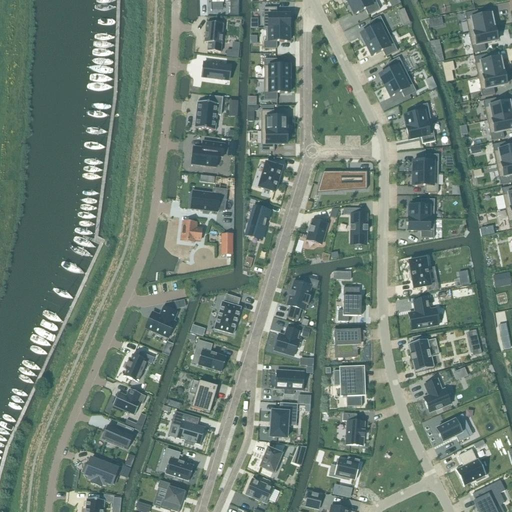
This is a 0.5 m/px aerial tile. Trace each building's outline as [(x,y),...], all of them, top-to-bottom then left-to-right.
[(357,0),(347,5),(353,17),(365,11),(368,16),(379,10),(377,5),(376,4),(374,0),(357,0)] [(237,1),(229,1),(229,4),(229,17),(238,17),(238,8),(238,1),(237,1)] [(276,9),(263,9),(263,15),(263,29),(267,29),(289,29),(290,15),(276,15),(276,9)] [(477,11),(464,14),(468,34),(493,29),(491,15),(478,18),(477,11)] [(370,29),(358,35),(364,47),(385,37),(388,35),(382,24),(382,23),(379,18),(368,24),(370,29)] [(205,24),(204,44),(207,44),(206,52),(220,53),(221,45),(223,26),(205,24)] [(266,42),(263,42),(263,43),(263,49),(276,49),(276,43),(289,43),(289,29),(267,29),(266,42)] [(493,29),(468,34),(473,54),(485,51),(484,45),(496,42),(493,29)] [(385,37),(364,47),(370,59),(382,53),(385,58),(397,52),(394,47),(394,46),(388,35),(385,37)] [(486,55),(473,58),(478,78),(502,73),(500,59),(487,62),(486,55)] [(389,69),(376,75),(382,87),(403,77),(406,75),(401,64),(400,63),(398,58),(386,64),(389,69)] [(276,60),(264,60),(264,67),(264,80),(268,80),(290,81),(290,67),(276,67),(276,60)] [(202,61),(200,79),(222,82),(229,82),(231,65),(224,64),(202,61)] [(452,62),(441,64),(443,73),(451,71),(454,71),(452,62)] [(502,73),(478,78),(482,98),(494,95),(493,89),(505,86),(502,73)] [(403,77),(382,87),(388,99),(401,93),(403,98),(415,92),(412,87),(412,86),(406,75),(403,77)] [(428,80),(424,82),(429,92),(432,91),(436,89),(431,78),(428,80)] [(268,80),(264,80),(264,94),(264,101),(276,101),(276,94),(290,94),(290,81),(268,80)] [(220,116),(222,99),(208,97),(207,104),(196,102),(193,129),(214,132),(216,116),(220,116)] [(495,99),(483,102),(487,122),(511,117),(511,115),(511,114),(511,109),(511,108),(510,109),(509,103),(497,106),(495,99)] [(229,102),(228,112),(234,113),(237,113),(237,106),(237,102),(229,102)] [(415,113),(401,116),(404,129),(427,124),(430,123),(428,111),(427,110),(426,104),(413,107),(415,113)] [(273,112),(261,111),(261,119),(261,132),(265,132),(287,132),(287,119),(273,119),(273,112)] [(511,118),(511,117),(487,122),(491,142),(503,139),(502,133),(511,130),(511,118)] [(427,124),(404,129),(407,142),(421,139),(422,145),(435,142),(433,136),(433,135),(430,123),(427,124)] [(265,132),(261,132),(260,145),(260,152),(273,153),(273,145),(287,145),(287,132),(265,132)] [(192,148),(190,166),(216,169),(217,158),(222,158),(224,144),(201,142),(200,149),(192,148)] [(228,143),(227,150),(234,151),(235,144),(234,144),(228,143)] [(511,162),(511,147),(505,149),(504,143),(492,145),(496,165),(511,162)] [(424,161),(411,161),(411,174),(434,174),(437,175),(437,162),(437,161),(437,155),(424,155),(424,161)] [(511,162),(496,166),(500,186),(511,183),(511,180),(511,176),(511,162)] [(264,163),(256,189),(275,194),(283,168),(264,163)] [(322,175),(318,189),(322,189),(334,189),(341,189),(342,189),(349,189),(361,189),(366,189),(366,173),(349,173),(349,175),(322,175)] [(434,174),(411,174),(410,187),(424,188),(424,194),(437,194),(437,188),(437,187),(437,175),(434,174)] [(511,207),(511,186),(501,189),(505,209),(511,207)] [(192,191),(190,210),(217,213),(217,212),(224,213),(227,191),(213,189),(212,194),(192,191)] [(420,206),(406,206),(406,219),(429,219),(433,219),(433,207),(433,206),(433,200),(420,200),(420,206)] [(254,207),(246,234),(261,239),(269,212),(254,207)] [(331,210),(329,217),(335,219),(338,209),(331,210)] [(366,215),(350,215),(350,240),(366,240),(366,215)] [(310,226),(306,242),(322,246),(328,224),(316,221),(312,219),(310,226)] [(429,219),(406,219),(406,232),(420,232),(420,239),(433,239),(433,233),(433,232),(433,219),(429,219)] [(182,223),(179,242),(194,243),(194,242),(200,243),(202,229),(195,228),(196,225),(182,223)] [(221,235),(220,256),(232,256),(232,236),(221,235)] [(246,258),(243,267),(246,268),(250,269),(252,260),(246,258)] [(425,260),(408,263),(413,290),(426,288),(427,293),(438,291),(436,283),(430,285),(427,270),(425,260)] [(506,275),(493,277),(495,288),(510,285),(510,282),(507,282),(506,275)] [(468,279),(459,280),(460,287),(469,285),(468,279)] [(289,307),(286,319),(297,322),(301,310),(303,311),(305,306),(307,306),(310,298),(308,297),(310,287),(294,283),(291,292),(290,292),(289,297),(290,297),(287,306),(289,307)] [(337,312),(337,323),(348,323),(348,317),(348,316),(354,316),(354,305),(359,305),(359,297),(359,289),(343,289),(342,312),(337,312)] [(221,305),(213,330),(229,335),(233,336),(241,309),(237,307),(239,300),(226,296),(223,303),(221,303),(221,305)] [(415,314),(408,315),(411,331),(438,326),(435,310),(429,311),(427,300),(413,303),(415,314)] [(183,301),(174,303),(175,310),(182,309),(185,309),(184,303),(183,301)] [(152,313),(144,329),(167,340),(175,323),(173,322),(174,320),(177,314),(162,307),(160,313),(159,314),(159,316),(152,313)] [(498,326),(497,327),(502,351),(503,351),(510,349),(505,325),(498,326)] [(277,334),(272,352),(293,358),(299,340),(297,340),(298,337),(299,332),(286,328),(284,336),(277,334)] [(303,329),(301,337),(307,339),(310,331),(303,329)] [(359,332),(345,332),(336,333),(337,359),(355,358),(355,345),(359,345),(359,332)] [(415,343),(408,345),(408,346),(409,345),(411,355),(409,356),(410,362),(413,361),(415,372),(414,372),(414,373),(433,369),(433,368),(432,368),(430,358),(428,350),(426,343),(426,341),(427,341),(415,343)] [(198,342),(195,350),(201,352),(197,365),(197,366),(221,373),(225,358),(209,353),(211,346),(198,342)] [(166,343),(161,355),(165,356),(168,358),(173,346),(169,344),(166,343)] [(126,369),(123,377),(135,383),(136,381),(138,382),(145,364),(144,363),(144,362),(151,365),(153,359),(139,353),(136,359),(132,357),(129,364),(127,363),(126,365),(125,369),(126,369)] [(464,369),(452,374),(454,378),(465,373),(464,369)] [(339,372),(333,372),(334,386),(339,386),(340,398),(346,398),(346,408),(362,407),(362,397),(361,370),(339,371),(339,372)] [(276,371),(274,391),(283,391),(283,396),(287,396),(293,397),(293,392),(302,393),(304,373),(288,372),(276,371)] [(425,398),(423,399),(429,414),(431,413),(450,405),(444,390),(441,392),(439,385),(437,381),(426,385),(424,386),(425,390),(428,397),(425,398)] [(192,406),(191,409),(208,414),(216,387),(213,387),(199,382),(196,392),(192,406)] [(118,394),(113,406),(134,416),(139,404),(142,405),(145,397),(129,390),(127,395),(126,397),(118,394)] [(297,399),(296,405),(297,406),(304,406),(306,406),(309,406),(310,397),(306,397),(303,397),(303,399),(297,399)] [(168,401),(167,407),(179,411),(181,405),(168,401)] [(271,412),(269,438),(286,439),(287,426),(288,426),(295,426),(296,413),(297,406),(296,405),(281,404),(280,404),(280,412),(271,412)] [(175,413),(171,426),(177,428),(179,428),(176,439),(184,442),(183,445),(193,447),(194,445),(196,445),(199,446),(204,429),(202,428),(196,427),(197,424),(198,420),(175,413)] [(342,421),(342,422),(346,422),(345,424),(345,434),(344,443),(344,446),(360,447),(363,448),(364,423),(356,422),(356,415),(342,414),(342,421)] [(459,419),(435,430),(441,444),(455,437),(457,443),(468,438),(459,419)] [(126,421),(124,426),(133,430),(139,433),(142,427),(136,425),(126,421)] [(106,429),(101,440),(103,440),(126,450),(127,450),(132,437),(131,437),(133,431),(132,430),(117,424),(115,429),(115,430),(107,427),(106,429)] [(298,447),(291,464),(298,467),(300,468),(306,449),(302,448),(298,447)] [(166,449),(163,457),(169,459),(165,475),(188,482),(193,467),(177,462),(180,454),(166,449)] [(262,461),(259,468),(273,474),(274,473),(276,473),(280,463),(278,463),(281,455),(267,449),(264,456),(262,461)] [(455,470),(455,471),(463,488),(464,488),(464,487),(485,477),(477,460),(476,460),(477,461),(476,461),(471,450),(458,457),(461,465),(463,464),(464,467),(463,468),(456,471),(455,470)] [(113,479),(117,470),(90,459),(88,464),(86,469),(84,468),(81,474),(84,475),(84,476),(110,487),(111,486),(114,487),(116,480),(113,479)] [(336,467),(334,475),(347,478),(349,479),(355,481),(358,465),(353,464),(354,460),(349,459),(349,463),(338,460),(336,467)] [(122,467),(118,477),(126,480),(130,470),(122,467)] [(248,488),(244,496),(257,502),(265,506),(268,501),(274,504),(279,493),(273,490),(273,489),(252,480),(248,488)] [(159,482),(157,488),(166,491),(165,494),(160,509),(169,511),(169,510),(174,511),(178,511),(185,492),(183,491),(179,490),(179,488),(168,485),(159,482)] [(474,502),(472,503),(477,511),(494,511),(493,509),(503,504),(499,495),(503,492),(498,482),(471,496),(474,502)] [(334,485),(332,495),(350,499),(352,489),(334,485)] [(305,500),(303,508),(318,511),(322,495),(308,492),(307,492),(305,500)] [(103,496),(103,502),(104,502),(104,503),(112,504),(113,498),(113,499),(113,497),(103,496)] [(112,504),(112,507),(120,508),(121,499),(113,499),(113,498),(112,504)] [(103,511),(104,502),(103,502),(86,500),(85,511),(84,511),(103,511)] [(136,503),(135,511),(148,511),(150,507),(137,503),(136,503)]
